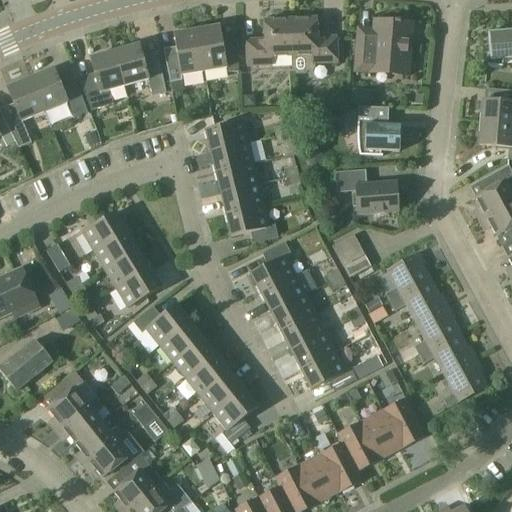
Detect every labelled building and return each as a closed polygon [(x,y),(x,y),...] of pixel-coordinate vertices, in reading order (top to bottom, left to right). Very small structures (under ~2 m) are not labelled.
[(316,20),(292,21),(293,58),(293,71),(297,75),(305,75),(308,72),(312,72),(315,68),(315,65),(337,64),(337,38),(317,39),(316,20)] [(273,58),(293,58),(292,21),(265,22),(266,41),(246,41),(247,67),(273,67),(273,58)] [(381,32),(358,30),(355,74),(409,78),(413,25),(382,23),(381,32)] [(239,73),(238,47),(225,47),(222,29),(198,33),(204,74),(226,70),(227,74),(239,73)] [(511,31),(488,34),(490,59),(488,59),(487,67),(503,69),(503,61),(511,60),(511,31)] [(178,56),(166,58),(170,84),(181,82),(181,78),(204,74),(198,33),(175,37),(177,48),(178,56)] [(139,46),(114,53),(124,88),(147,81),(152,98),(166,94),(159,61),(149,64),(148,59),(143,61),(139,46)] [(110,92),(124,88),(114,53),(91,60),(97,83),(82,87),(92,111),(113,105),(110,92)] [(54,70),(30,80),(44,114),(66,104),(73,120),(87,114),(76,83),(66,87),(64,82),(60,83),(54,70)] [(22,123),(44,114),(30,80),(7,90),(18,114),(4,120),(20,150),(31,144),(22,123)] [(511,104),(483,102),(481,124),(511,126),(511,104)] [(390,110),(359,109),(358,135),(359,144),(361,156),(383,157),(383,152),(400,153),(401,127),(389,126),(390,110)] [(212,153),(250,143),(245,122),(207,131),(212,153)] [(511,126),(481,124),(479,146),(509,149),(508,160),(511,160),(511,126)] [(273,129),(276,138),(288,135),(286,126),(273,129)] [(288,135),(276,138),(278,146),(290,143),(288,135)] [(250,143),(212,153),(217,174),(255,165),(250,143)] [(255,165),(217,174),(222,195),(261,186),(255,165)] [(477,215),(480,222),(511,204),(511,193),(510,190),(511,189),(511,172),(509,167),(487,179),(493,190),(476,199),(481,208),(480,214),(477,215)] [(284,171),(286,180),(298,176),(296,168),(284,171)] [(396,183),(368,185),(367,172),(337,174),(338,194),(357,193),(358,216),(399,213),(396,183)] [(298,176),(286,180),(288,188),(301,185),(298,176)] [(261,186),(222,195),(227,217),(266,207),(261,186)] [(511,229),(511,204),(480,222),(484,228),(486,227),(492,228),(497,238),(511,229)] [(266,207),(227,217),(233,238),(252,233),(255,245),(279,239),(276,226),(271,227),(266,207)] [(95,252),(129,232),(117,213),(84,233),(95,252)] [(129,232),(95,252),(106,271),(140,251),(129,232)] [(339,258),(360,247),(354,236),(333,247),(339,258)] [(251,275),(261,294),(297,276),(287,258),(292,256),(286,244),(264,255),(269,266),(251,275)] [(46,252),(59,274),(70,267),(57,246),(46,252)] [(339,258),(345,269),(366,257),(360,247),(339,258)] [(140,251),(106,271),(118,290),(151,270),(140,251)] [(386,297),(391,305),(430,283),(422,268),(426,266),(419,254),(388,271),(398,290),(386,297)] [(371,268),(366,257),(345,269),(350,279),(371,268)] [(21,270),(0,279),(0,320),(13,314),(15,319),(38,309),(21,270)] [(151,270),(118,290),(129,309),(163,289),(151,270)] [(326,277),(330,284),(341,278),(337,271),(326,277)] [(272,314),(307,296),(297,276),(261,294),(272,314)] [(66,285),(70,292),(81,286),(77,278),(66,285)] [(341,278),(330,284),(334,292),(345,286),(341,278)] [(438,297),(430,283),(391,305),(395,313),(407,307),(416,324),(448,307),(442,295),(438,297)] [(86,293),(81,286),(70,292),(75,300),(86,293)] [(272,314),(282,333),(317,315),(307,296),(272,314)] [(365,307),(369,314),(382,307),(378,299),(365,307)] [(160,347),(191,322),(178,305),(162,318),(154,308),(135,324),(143,334),(147,331),(160,347)] [(454,318),(448,307),(416,324),(426,343),(415,349),(419,356),(459,335),(451,320),(454,318)] [(346,315),(350,322),(361,316),(357,308),(346,315)] [(65,329),(79,319),(73,311),(59,321),(65,329)] [(292,353),(327,335),(317,315),(282,333),(292,353)] [(89,323),(93,330),(104,323),(100,316),(89,323)] [(361,316),(350,322),(354,330),(365,324),(361,316)] [(174,364),(205,339),(191,322),(160,347),(174,364)] [(292,353),(302,372),(337,354),(327,335),(292,353)] [(467,350),(459,335),(419,356),(424,366),(436,360),(445,376),(476,360),(470,348),(467,350)] [(218,357),(205,339),(174,364),(187,381),(218,357)] [(35,341),(0,368),(0,371),(17,392),(53,363),(35,341)] [(337,354),(302,372),(312,392),(330,382),(335,393),(357,382),(351,370),(346,372),(337,354)] [(232,374),(218,357),(187,381),(201,398),(232,374)] [(351,370),(357,382),(383,369),(376,357),(351,370)] [(482,371),(476,360),(445,376),(455,395),(443,401),(448,410),(488,388),(480,373),(482,371)] [(246,391),(232,374),(201,398),(214,416),(246,391)] [(56,433),(89,408),(75,391),(83,385),(75,375),(55,390),(63,399),(48,411),(54,420),(54,426),(52,427),(56,433)] [(157,388),(146,375),(136,383),(147,397),(157,388)] [(116,396),(130,385),(124,378),(111,389),(116,396)] [(259,408),(246,391),(214,416),(227,432),(223,435),(231,446),(251,430),(243,421),(259,408)] [(406,400),(384,412),(403,449),(426,438),(406,400)] [(89,408),(56,433),(60,438),(63,436),(68,437),(75,446),(102,424),(94,415),(102,409),(96,402),(89,408)] [(132,416),(138,423),(152,412),(146,405),(132,416)] [(173,409),(163,417),(173,430),(184,422),(173,409)] [(157,419),(152,412),(138,423),(143,429),(157,419)] [(384,412),(361,423),(381,461),(403,449),(384,412)] [(338,435),(343,444),(359,473),(381,461),(361,423),(338,435)] [(78,460),(83,467),(115,441),(123,435),(117,428),(110,434),(102,424),(75,446),(81,453),(81,458),(78,460)] [(129,458),(115,441),(83,467),(87,472),(90,470),(95,470),(103,480),(129,458)] [(364,482),(359,473),(343,444),(320,455),(340,494),(364,482)] [(320,455),(298,467),(318,506),(340,494),(320,455)] [(140,457),(121,472),(129,481),(113,493),(120,502),(120,507),(117,509),(119,511),(126,511),(154,490),(162,484),(149,467),(140,457)] [(198,465),(206,487),(219,482),(211,460),(198,465)] [(293,511),(305,511),(318,506),(298,467),(276,479),(280,488),(293,511)] [(154,490),(126,511),(180,511),(191,504),(177,487),(169,493),(162,484),(154,490)] [(293,511),(280,488),(258,500),(264,511),(293,511)] [(235,511),(264,511),(258,500),(235,511)]
